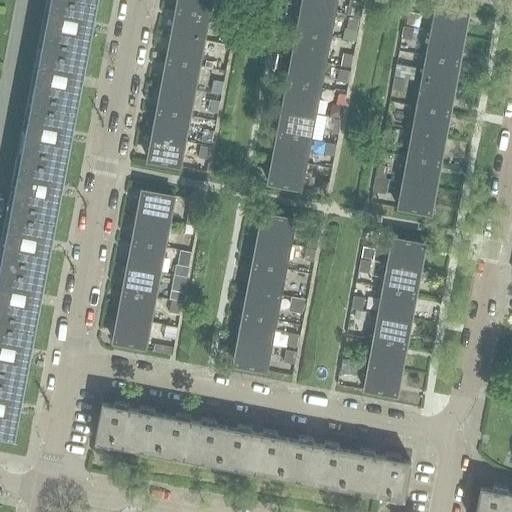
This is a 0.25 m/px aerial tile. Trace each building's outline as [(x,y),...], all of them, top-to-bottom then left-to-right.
[(85,54),(85,52),(85,51),(88,32),(91,33),(93,22),(90,22),(94,3),(95,3),(95,0),(51,0),(50,7),(45,6),(41,29),(46,30),(43,46),(85,54)] [(209,15),(211,0),(178,0),(177,9),(209,15)] [(227,0),(226,7),(237,9),(238,0),(227,0)] [(304,0),(303,7),(333,13),(335,0),(304,0)] [(350,0),(348,0),(346,14),(359,16),(361,2),(350,0)] [(434,6),(430,32),(461,38),(466,11),(434,6)] [(328,38),(333,13),(303,7),(298,33),(328,38)] [(204,41),(209,15),(177,9),(172,35),(204,41)] [(409,12),(407,24),(417,26),(420,14),(409,12)] [(348,17),(346,28),(356,31),(359,19),(348,17)] [(403,27),(401,38),(411,40),(413,29),(403,27)] [(224,28),(221,41),(231,42),(233,30),(224,28)] [(457,63),(461,38),(430,32),(425,57),(457,63)] [(323,64),(328,38),(298,33),(293,58),(323,64)] [(167,60),(199,66),(204,41),(172,35),(167,60)] [(43,46),(40,62),(35,61),(31,84),(36,85),(32,101),(75,109),(75,106),(74,106),(78,87),(80,87),(82,77),(80,76),(83,57),(84,57),(85,54),(43,46)] [(342,53),(339,65),(350,67),(352,55),(342,53)] [(452,88),(457,63),(425,57),(421,82),(452,88)] [(318,89),(323,64),(293,58),(288,83),(318,89)] [(194,90),(199,66),(167,60),(162,84),(194,90)] [(396,65),(394,77),(404,79),(407,67),(396,65)] [(339,70),(336,82),(345,84),(348,72),(339,70)] [(394,78),(392,89),(402,91),(404,80),(394,78)] [(213,80),(211,92),(221,94),(223,82),(213,80)] [(448,113),(452,88),(421,82),(416,108),(448,113)] [(314,113),(318,89),(288,83),(284,108),(314,113)] [(189,116),(194,90),(162,84),(158,110),(189,116)] [(338,93),(336,104),(343,105),(345,94),(338,93)] [(209,99),(207,111),(217,113),(219,101),(209,99)] [(32,101),(30,116),(25,115),(20,139),(25,139),(22,156),(64,164),(65,161),(64,160),(67,141),(70,142),(72,131),(69,131),(73,111),(74,112),(75,109),(32,101)] [(331,108),(330,114),(340,116),(342,106),(336,105),(331,108)] [(309,139),(314,113),(284,108),(279,134),(309,139)] [(443,138),(448,113),(416,108),(412,132),(443,138)] [(184,141),(189,116),(158,110),(153,135),(184,141)] [(326,115),(324,126),(328,132),(337,134),(340,118),(326,115)] [(385,128),(383,140),(393,142),(396,130),(385,128)] [(204,130),(201,142),(211,144),(213,132),(204,130)] [(422,161),(439,164),(443,138),(412,132),(407,158),(422,161)] [(274,159),(304,164),(309,139),(279,134),(274,159)] [(180,166),(181,161),(184,141),(153,135),(148,161),(180,166)] [(326,142),(324,154),(333,156),(335,144),(326,142)] [(200,146),(198,158),(208,160),(210,148),(200,146)] [(22,156),(19,171),(14,170),(10,193),(15,194),(12,210),(54,218),(54,215),(53,215),(57,196),(59,196),(62,186),(59,185),(63,166),(64,166),(64,164),(22,156)] [(439,164),(422,161),(407,158),(402,183),(434,189),(439,164)] [(299,189),(304,164),(274,159),(269,183),(299,189)] [(377,166),(375,179),(385,181),(388,168),(377,166)] [(319,180),(316,192),(326,194),(329,182),(319,180)] [(434,189),(402,183),(398,208),(430,214),(434,189)] [(143,190),(138,216),(169,222),(174,196),(143,190)] [(43,273),(44,269),(43,269),(47,250),(49,251),(51,240),(49,240),(52,220),(53,221),(54,218),(12,210),(9,225),(4,224),(0,244),(0,247),(4,248),(1,265),(43,273)] [(188,212),(186,223),(195,225),(198,213),(188,212)] [(263,213),(258,239),(288,245),(293,219),(263,213)] [(169,222),(138,216),(133,241),(164,247),(169,222)] [(186,225),(185,233),(192,234),(194,226),(186,225)] [(308,234),(306,246),(316,248),(318,236),(308,234)] [(392,237),(387,263),(418,269),(423,243),(392,237)] [(288,245),(258,239),(254,264),(284,270),(288,245)] [(164,247),(133,241),(128,266),(159,272),(164,247)] [(363,247),(361,257),(374,259),(375,249),(363,247)] [(306,248),(304,260),(313,262),(316,250),(306,248)] [(180,250),(177,264),(188,266),(190,252),(180,250)] [(361,260),(359,272),(369,274),(371,262),(361,260)] [(418,269),(387,263),(382,288),(414,294),(418,269)] [(175,264),(173,274),(186,276),(188,266),(177,264),(175,264)] [(284,270),(254,264),(249,289),(279,295),(284,270)] [(0,320),(33,327),(34,324),(33,324),(36,305),(39,305),(41,294),(38,294),(42,275),(43,275),(43,273),(1,265),(0,271),(0,320)] [(159,272),(128,266),(123,292),(155,298),(159,272)] [(173,274),(170,289),(183,292),(186,276),(173,274)] [(414,294),(382,288),(377,313),(409,319),(414,294)] [(170,289),(168,299),(181,301),(183,292),(170,289)] [(279,295),(249,289),(244,315),(274,320),(279,295)] [(155,298),(123,292),(118,317),(150,323),(155,298)] [(354,296),(352,308),(362,310),(364,298),(354,296)] [(292,297),(289,311),(302,314),(305,300),(292,297)] [(171,300),(169,313),(178,315),(181,302),(171,300)] [(356,310),(355,318),(364,320),(365,312),(356,310)] [(409,319),(377,313),(373,338),(404,344),(409,319)] [(274,320),(244,315),(239,340),(269,346),(274,320)] [(150,323),(118,317),(114,343),(145,349),(150,323)] [(0,320),(0,377),(23,382),(23,378),(22,378),(26,359),(28,360),(30,349),(28,349),(32,329),(33,330),(33,327),(0,320)] [(165,326),(163,338),(173,340),(176,328),(165,326)] [(289,333),(287,346),(297,348),(299,335),(289,333)] [(404,344),(373,338),(368,364),(399,370),(404,344)] [(269,346),(239,340),(234,366),(264,372),(269,346)] [(153,344),(152,352),(171,355),(172,347),(169,347),(153,344)] [(285,350),(283,362),(293,364),(295,352),(285,350)] [(343,359),(340,372),(356,375),(358,362),(343,359)] [(399,370),(368,364),(363,390),(394,395),(399,370)] [(0,377),(0,434),(13,437),(13,433),(12,433),(16,414),(18,414),(20,403),(18,403),(21,384),(22,384),(23,382),(0,377)] [(120,447),(156,453),(163,415),(101,403),(94,442),(96,442),(95,448),(120,450),(120,447)] [(217,465),(225,426),(163,415),(156,453),(217,465)] [(217,465),(279,476),(286,438),(225,426),(217,465)] [(340,488),(347,449),(286,438),(279,476),(340,488)] [(340,488),(376,495),(376,497),(399,505),(400,500),(403,500),(410,461),(347,449),(340,488)] [(511,511),(511,493),(481,487),(476,511),(511,511)]
